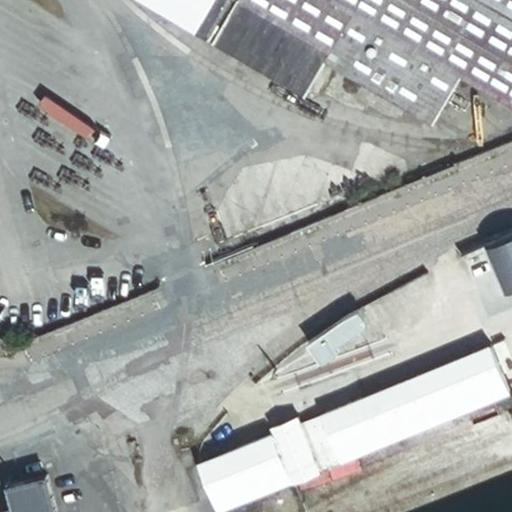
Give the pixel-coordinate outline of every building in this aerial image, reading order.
[(209,0),(134,0),(192,32),(209,0)] [(511,0),(209,0),(192,32),(302,93),(321,60),(431,120),(448,95),(467,104),(480,86),(511,103),(511,0)] [(357,306),(344,315),(355,333),(368,325),(357,306)] [(303,340),(314,358),(333,347),(355,333),(344,315),(303,340)] [(318,414),(337,459),(504,390),(484,342),(317,411),(318,414)] [(336,352),(333,347),(314,358),(317,363),(336,352)] [(297,423),(316,468),(337,459),(318,414),(297,423)] [(270,433),(288,479),(316,468),(297,423),(294,416),(267,427),(270,433)] [(213,510),(288,479),(270,433),(195,464),(194,464),(213,510)] [(51,511),(43,478),(8,487),(12,505),(14,511),(51,511)]
